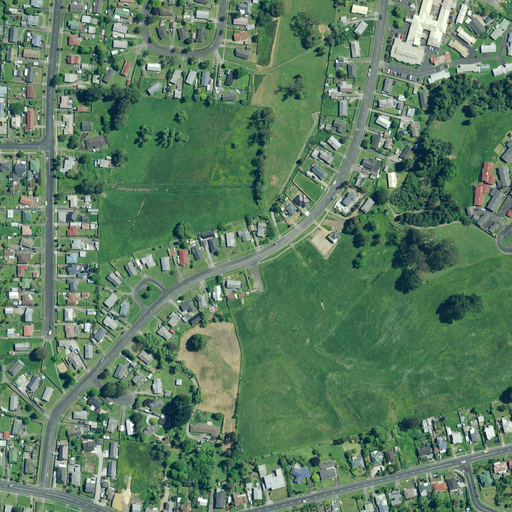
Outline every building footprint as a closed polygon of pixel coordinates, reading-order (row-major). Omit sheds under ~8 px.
[(102,0),(98,0),(94,0),(94,2),(93,2),(93,6),(94,6),(93,13),(101,14),(102,0)] [(436,42),(440,31),(443,32),(450,7),(451,7),(456,8),(457,3),(453,2),(453,0),(422,0),(418,16),(413,14),(405,43),(400,42),(400,40),(393,38),(389,56),(420,64),(424,47),(419,46),(421,42),(419,41),(423,29),(430,31),(427,45),(439,48),(440,43),(436,42)] [(251,5),(252,5),(252,3),(251,3),(251,2),(246,1),(245,4),(238,4),(238,10),(240,10),(239,14),(245,15),(245,13),(250,14),(251,5)] [(83,12),(84,5),(77,5),(77,3),(74,3),(74,4),(71,4),(70,11),(83,12)] [(468,6),(462,4),(456,21),(461,24),(468,6)] [(356,12),(367,15),(368,7),(362,6),(353,5),(351,12),(355,13),(356,12)] [(121,16),(121,17),(122,18),(123,17),(127,18),(129,12),(116,8),(114,14),(121,16)] [(209,12),(197,11),(196,13),(195,13),(195,15),(196,15),(196,18),(208,19),(209,12)] [(28,16),(27,25),(38,25),(39,17),(28,16)] [(248,18),(234,17),(233,24),(247,25),(248,18)] [(474,17),(466,24),(476,36),(484,29),(474,17)] [(509,23),(503,18),(488,35),(494,40),(500,33),(498,32),(501,29),(503,30),(509,23)] [(80,30),(81,22),(75,21),(73,20),(73,21),(69,21),(68,26),(71,26),(70,29),(78,30),(78,29),(80,30)] [(368,25),(362,21),(354,32),(360,36),(368,25)] [(127,27),(114,23),(113,30),(126,34),(127,27)] [(159,37),(160,37),(161,37),(161,39),(168,37),(165,25),(157,27),(158,29),(157,30),(157,31),(158,31),(159,35),(158,36),(159,37)] [(188,31),(187,26),(178,29),(180,40),(187,38),(186,32),(188,31)] [(18,28),(10,27),(9,42),(17,42),(18,28)] [(470,42),(473,45),(476,41),(471,37),(470,38),(462,32),(463,31),(457,27),(454,30),(458,33),(457,35),(469,44),(470,42)] [(204,36),(206,36),(206,30),(205,30),(205,29),(198,28),(197,41),(204,42),(204,36)] [(248,38),(247,32),(233,34),(235,41),(248,38)] [(42,42),(41,42),(41,36),(32,35),(32,44),(34,44),(33,45),(40,46),(40,44),(42,44),(42,42)] [(80,41),(79,41),(77,39),(78,36),(70,36),(69,45),(80,46),(80,41)] [(128,41),(114,40),(113,47),(127,48),(128,41)] [(451,41),(448,44),(452,48),(453,47),(461,54),(465,58),(468,54),(465,52),(467,49),(455,40),(453,43),(451,41)] [(360,56),(358,41),(351,42),(353,57),(360,56)] [(8,48),(6,61),(13,61),(14,55),(17,56),(18,51),(15,50),(15,49),(8,48)] [(250,52),(236,48),(235,53),(236,53),(236,56),(248,59),(250,52)] [(39,58),(40,51),(39,51),(40,50),(38,50),(38,51),(32,50),(32,49),(28,49),(28,50),(24,49),(23,57),(39,58)] [(448,57),(451,56),(450,52),(444,54),(445,55),(435,58),(435,57),(430,59),(431,64),(434,63),(435,65),(449,60),(448,57)] [(81,55),(68,54),(68,58),(67,58),(67,60),(68,60),(68,63),(80,64),(81,55)] [(133,63),(126,61),(120,73),(126,76),(130,68),(131,68),(133,63)] [(355,76),(356,73),(355,73),(355,70),(356,70),(356,64),(348,63),(348,70),(349,70),(348,77),(355,77),(355,76)] [(26,69),(25,70),(24,75),(25,76),(27,76),(26,81),(34,82),(35,74),(38,75),(38,73),(36,73),(36,68),(28,67),(27,69),(26,69)] [(491,70),(493,75),(502,72),(500,67),(491,70)] [(114,71),(108,68),(103,80),(109,83),(114,71)] [(180,79),(181,76),(180,76),(182,71),(179,70),(179,69),(178,69),(177,69),(176,69),(170,81),(176,84),(179,78),(180,79)] [(197,72),(191,69),(185,82),(192,85),(197,72)] [(236,73),(227,69),(225,73),(229,75),(225,84),(231,86),(236,73)] [(209,72),(202,71),(201,86),(208,86),(209,72)] [(429,77),(426,78),(427,82),(433,80),(442,77),(443,78),(450,76),(448,71),(444,72),(443,71),(429,75),(429,77)] [(65,81),(77,82),(78,79),(78,77),(76,77),(77,75),(65,74),(65,81)] [(346,84),(346,82),(345,82),(345,78),(340,78),(340,83),(338,83),(338,86),(339,86),(339,88),(340,88),(340,92),(352,92),(352,84),(346,84)] [(395,85),(397,81),(388,78),(388,79),(386,78),(384,84),(385,84),(383,91),(390,93),(392,84),(395,85)] [(163,86),(159,81),(147,90),(151,95),(163,86)] [(236,99),(235,93),(232,93),(232,91),(229,92),(230,93),(222,94),(223,100),(236,99)] [(429,106),(426,91),(419,92),(422,107),(429,106)] [(73,108),(73,104),(69,104),(67,104),(67,96),(62,96),(61,103),(60,103),(60,108),(73,108)] [(391,99),(379,100),(379,107),(393,106),(393,108),(396,108),(396,104),(393,104),(393,99),(391,99)] [(35,111),(27,111),(27,116),(27,118),(27,125),(25,124),(25,130),(28,130),(28,129),(34,129),(35,111)] [(389,126),(390,127),(390,125),(391,122),(388,121),(389,119),(380,114),(375,122),(388,129),(389,126)] [(64,134),(72,134),(72,127),(73,127),(72,127),(72,115),(63,115),(63,121),(66,121),(66,126),(65,126),(65,129),(64,129),(64,134)] [(18,128),(18,127),(20,127),(20,123),(20,116),(15,116),(15,118),(12,118),(12,127),(14,127),(14,128),(18,128)] [(335,120),(334,126),(337,127),(338,127),(338,131),(342,132),(345,122),(335,120)] [(92,130),(92,122),(82,122),(82,130),(92,130)] [(413,137),(419,136),(418,128),(418,123),(410,124),(411,130),(413,137)] [(381,136),(375,134),(375,136),(373,135),(372,140),(373,140),(370,147),(376,149),(381,136)] [(107,142),(105,135),(103,136),(103,135),(85,140),(87,148),(95,146),(95,149),(96,149),(97,151),(99,151),(98,148),(99,148),(98,145),(105,144),(104,143),(107,142)] [(341,145),(332,136),(327,141),(336,150),(341,145)] [(392,142),(387,140),(384,147),(390,149),(392,142)] [(511,155),(511,142),(511,143),(499,157),(505,163),(511,155)] [(415,149),(408,144),(406,148),(399,157),(406,161),(415,149)] [(310,157),(314,159),(316,156),(316,155),(319,151),(315,149),(313,153),(311,152),(310,154),(311,155),(310,157)] [(321,154),(319,156),(325,160),(325,161),(330,164),(334,157),(332,156),(328,153),(328,154),(323,151),(321,150),(320,152),(321,154)] [(69,160),(66,160),(65,164),(64,164),(64,166),(65,166),(64,173),(71,174),(73,158),(69,157),(69,160)] [(104,167),(103,169),(106,169),(107,168),(108,168),(109,165),(110,165),(111,161),(112,158),(107,157),(106,160),(101,160),(100,167),(104,167)] [(362,165),(364,166),(362,171),(370,175),(373,168),(376,160),(371,158),(370,161),(364,158),(362,165)] [(30,170),(33,170),(33,172),(34,172),(34,174),(36,174),(36,172),(39,172),(39,159),(35,159),(35,160),(31,160),(30,170)] [(26,168),(25,168),(25,166),(26,166),(26,161),(21,161),(21,163),(15,163),(15,172),(16,172),(16,174),(15,174),(15,175),(13,175),(13,185),(16,185),(17,181),(19,181),(19,176),(22,176),(22,172),(26,172),(26,168)] [(492,162),(483,161),(480,180),(486,181),(485,183),(491,184),(493,175),(490,175),(492,162)] [(11,170),(11,163),(1,163),(1,168),(1,169),(1,171),(4,171),(4,170),(11,170)] [(317,164),(311,170),(322,180),(327,174),(324,171),(325,171),(320,166),(319,166),(317,164)] [(509,185),(504,165),(496,167),(500,187),(509,185)] [(395,177),(395,172),(387,173),(389,188),(396,187),(396,184),(397,184),(396,177),(395,177)] [(355,186),(360,188),(363,182),(364,182),(367,176),(360,173),(357,179),(358,179),(355,186)] [(481,186),(474,186),(473,204),(482,204),(483,192),(486,193),(486,185),(481,184),(481,186)] [(493,211),(503,193),(495,188),(485,207),(493,211)] [(347,206),(357,196),(352,191),(351,192),(350,192),(347,195),(348,196),(342,202),(347,206)] [(77,207),(77,196),(68,195),(68,200),(71,200),(71,207),(77,207)] [(31,206),(33,200),(32,199),(33,197),(29,196),(28,198),(22,196),(20,202),(31,206)] [(375,202),(369,198),(361,208),(361,209),(366,213),(375,202)] [(297,209),(291,203),(289,206),(288,205),(286,207),(287,207),(285,208),(293,216),(294,215),(296,213),(295,211),(297,209)] [(29,213),(29,210),(23,210),(23,222),(31,222),(31,213),(29,213)] [(489,215),(483,211),(475,223),(481,227),(489,215)] [(67,235),(77,235),(77,228),(77,223),(71,222),(71,226),(70,226),(70,229),(67,229),(67,235)] [(257,236),(264,237),(264,229),(265,229),(266,223),(258,222),(258,229),(257,236)] [(487,230),(492,232),(494,229),(495,229),(498,224),(494,222),(492,225),(490,225),(487,230)] [(31,235),(31,229),(30,229),(30,230),(29,230),(29,226),(22,226),(22,235),(31,235)] [(251,240),(248,229),(238,232),(239,237),(242,236),(244,242),(251,240)] [(235,246),(234,233),(226,233),(227,246),(235,246)] [(33,241),(22,237),(20,244),(31,248),(33,241)] [(217,245),(215,238),(209,240),(211,247),(210,247),(212,253),(220,251),(218,244),(217,245)] [(82,239),(70,239),(72,245),(69,244),(69,251),(81,251),(82,239)] [(203,258),(198,245),(191,248),(194,254),(194,253),(197,260),(203,258)] [(185,249),(185,246),(180,246),(180,250),(179,250),(181,265),(188,264),(186,249),(185,249)] [(31,260),(31,254),(17,253),(16,256),(19,256),(18,263),(28,263),(28,259),(31,260)] [(67,263),(77,263),(77,256),(78,256),(78,253),(70,253),(70,257),(67,257),(67,263)] [(149,268),(155,265),(151,256),(150,255),(141,259),(143,264),(146,263),(149,268)] [(170,270),(168,257),(161,258),(163,271),(170,270)] [(137,273),(131,262),(128,263),(128,262),(124,264),(131,277),(137,273)] [(73,266),(72,265),(67,266),(68,268),(67,268),(69,275),(75,273),(77,273),(77,278),(87,278),(87,273),(88,273),(88,266),(84,266),(83,266),(82,264),(79,265),(79,264),(73,266)] [(18,268),(18,270),(18,277),(24,277),(24,269),(27,270),(27,265),(18,265),(18,268)] [(122,282),(112,273),(107,278),(111,282),(111,281),(117,287),(122,282)] [(20,282),(19,286),(21,286),(21,287),(22,287),(22,288),(30,288),(30,284),(31,284),(31,279),(22,279),(22,283),(20,282)] [(76,291),(77,279),(67,279),(67,283),(70,284),(70,291),(76,291)] [(243,281),(227,280),(227,287),(243,289),(243,281)] [(215,301),(222,300),(221,299),(222,299),(222,297),(221,298),(220,286),(213,287),(214,292),(213,292),(213,298),(215,298),(215,301)] [(118,298),(113,293),(104,302),(109,307),(118,298)] [(207,307),(204,294),(197,295),(200,309),(207,307)] [(33,305),(33,299),(31,295),(30,295),(28,295),(23,295),(23,305),(33,305)] [(76,297),(76,295),(69,295),(69,299),(67,299),(67,304),(76,304),(76,300),(79,300),(79,297),(76,297)] [(127,301),(124,300),(122,304),(121,303),(120,306),(122,306),(119,315),(126,317),(130,304),(126,303),(127,301)] [(195,310),(191,301),(181,305),(184,311),(189,309),(190,312),(195,310)] [(218,310),(216,305),(208,308),(211,313),(218,310)] [(22,321),(32,321),(32,314),(33,309),(27,308),(25,314),(23,314),(22,321)] [(177,323),(181,319),(180,317),(180,316),(177,314),(176,315),(173,312),(170,316),(172,318),(168,322),(173,327),(175,325),(176,327),(178,325),(177,323)] [(118,325),(107,316),(103,321),(104,322),(103,323),(107,326),(108,325),(114,330),(118,325)] [(34,325),(24,325),(24,336),(32,336),(32,330),(34,331),(34,325)] [(66,331),(66,337),(67,337),(67,339),(70,339),(70,337),(73,337),(74,329),(76,329),(76,326),(74,326),(74,325),(65,325),(65,331),(66,331)] [(167,330),(163,326),(157,333),(161,336),(162,336),(168,340),(172,335),(166,330),(167,330)] [(69,346),(71,346),(72,345),(74,350),(79,347),(76,343),(75,343),(74,341),(71,342),(71,341),(59,341),(59,346),(66,346),(66,348),(69,348),(69,346)] [(29,342),(20,342),(20,344),(15,344),(15,351),(29,350),(29,342)] [(153,359),(143,350),(138,356),(142,360),(143,359),(148,365),(153,359)] [(82,366),(74,352),(71,354),(71,355),(67,357),(65,358),(69,365),(72,363),(76,369),(82,366)] [(24,364),(19,359),(8,371),(14,376),(24,364)] [(126,367),(120,364),(114,376),(120,379),(126,367)] [(145,377),(138,370),(134,374),(136,375),(132,379),(137,385),(145,377)] [(40,380),(34,375),(31,379),(32,380),(27,386),(32,390),(40,380)] [(19,376),(14,382),(16,383),(15,385),(18,387),(19,386),(23,382),(20,380),(21,378),(19,376)] [(161,393),(161,379),(154,379),(154,383),(153,384),(153,391),(155,391),(155,393),(161,393)] [(54,389),(47,387),(42,399),(49,401),(54,389)] [(18,397),(11,396),(10,410),(14,410),(14,408),(17,409),(18,397)] [(98,400),(94,396),(88,401),(92,405),(89,408),(92,411),(95,408),(97,410),(102,406),(97,401),(98,400)] [(164,405),(161,399),(149,405),(152,411),(164,405)] [(87,420),(87,411),(81,411),(81,412),(74,412),(74,418),(81,419),(87,420)] [(507,423),(505,417),(501,418),(503,423),(502,423),(504,432),(506,432),(506,434),(511,431),(511,426),(511,422),(507,423)] [(117,421),(110,418),(108,423),(109,423),(107,431),(113,433),(117,421)] [(12,434),(20,435),(21,429),(23,429),(24,421),(15,419),(12,434)] [(130,421),(129,419),(126,419),(128,435),(135,434),(133,421),(130,421)] [(158,428),(153,423),(150,427),(149,425),(145,429),(145,430),(143,432),(148,437),(158,428)] [(191,425),(190,432),(211,434),(211,435),(217,437),(220,427),(208,425),(208,424),(198,423),(198,424),(194,424),(194,425),(191,425)] [(484,430),(484,432),(486,432),(487,439),(488,439),(488,440),(489,440),(490,440),(491,440),(491,439),(491,438),(496,437),(492,424),(488,425),(488,427),(484,428),(485,430),(484,430)] [(68,433),(68,435),(68,436),(69,436),(69,437),(84,434),(82,427),(75,428),(75,429),(68,430),(67,431),(67,432),(67,433),(68,433)] [(459,442),(459,443),(463,442),(462,438),(463,438),(462,436),(461,436),(460,431),(456,432),(452,433),(452,431),(451,432),(450,428),(446,429),(448,435),(452,434),(454,443),(459,442)] [(474,429),(474,428),(472,428),(472,429),(469,430),(472,442),(475,441),(476,442),(481,441),(478,428),(474,429)] [(441,437),(436,439),(440,453),(446,452),(445,449),(447,448),(445,441),(442,442),(441,437)] [(431,453),(430,447),(426,448),(425,445),(421,446),(421,449),(418,450),(419,456),(431,453)] [(388,463),(394,461),(393,456),(395,456),(394,450),(385,452),(388,463)] [(37,451),(33,451),(32,459),(26,458),(25,473),(34,473),(34,470),(36,470),(37,451)] [(383,461),(381,451),(377,452),(377,451),(371,452),(372,455),(371,456),(373,465),(381,464),(380,461),(383,461)] [(360,468),(364,467),(362,458),(357,460),(356,456),(351,457),(353,461),(351,461),(353,468),(360,466),(360,468)] [(499,475),(500,474),(503,474),(503,476),(509,475),(505,462),(500,463),(499,462),(494,464),(495,467),(493,468),(495,473),(498,472),(499,475)] [(66,464),(59,464),(59,467),(58,467),(57,477),(58,477),(57,483),(65,483),(67,468),(65,467),(66,464)] [(80,487),(81,468),(75,467),(75,471),(75,472),(72,472),(72,484),(75,485),(75,486),(80,487)] [(309,475),(311,474),(310,469),(308,470),(307,467),(301,469),(300,470),(293,467),(290,473),(297,476),(294,482),(299,484),(302,478),(310,475),(309,475)] [(337,476),(335,467),(327,469),(326,467),(321,468),(322,471),(320,471),(321,480),(337,476)] [(285,487),(281,469),(276,470),(277,476),(273,477),(272,474),(264,476),(266,483),(262,484),(264,490),(266,489),(271,487),(272,490),(285,487)] [(481,482),(481,483),(485,487),(491,485),(491,483),(494,482),(493,478),(490,479),(489,471),(484,472),(484,474),(479,475),(480,479),(480,478),(481,482)] [(458,490),(455,477),(447,479),(450,492),(458,490)] [(91,479),(87,478),(85,492),(94,493),(96,481),(91,480),(91,479)] [(433,484),(435,492),(442,490),(443,492),(447,491),(445,483),(442,483),(442,481),(433,484)] [(432,492),(430,484),(428,484),(423,484),(418,486),(421,497),(431,494),(431,492),(432,492)] [(115,489),(109,486),(108,488),(106,494),(109,495),(107,499),(112,500),(114,495),(113,495),(115,489)] [(406,499),(415,496),(415,495),(417,495),(416,488),(413,489),(413,487),(403,490),(406,499)] [(221,491),(221,488),(217,488),(216,498),(216,507),(224,508),(225,492),(221,491)] [(391,502),(392,507),(401,505),(400,503),(401,503),(401,504),(404,503),(403,500),(402,498),(401,494),(401,491),(395,492),(395,490),(393,491),(393,492),(388,494),(389,499),(390,502),(391,502)] [(237,493),(233,493),(233,495),(232,495),(232,498),(234,498),(235,506),(244,504),(242,494),(237,495),(237,493)] [(388,511),(385,493),(378,495),(379,496),(375,496),(377,505),(378,504),(379,511),(388,511)] [(120,508),(123,508),(124,499),(124,495),(116,494),(115,507),(117,507),(117,508),(120,508)] [(208,496),(202,495),(202,498),(198,497),(197,505),(207,506),(208,496)] [(163,510),(162,511),(175,511),(176,509),(173,509),(173,502),(167,502),(166,510),(163,510)] [(141,507),(141,505),(139,505),(139,503),(133,503),(133,504),(132,504),(132,507),(133,507),(132,511),(139,511),(140,509),(142,509),(142,507),(141,507)] [(370,511),(374,510),(372,503),(365,505),(366,510),(360,511),(370,511)]
